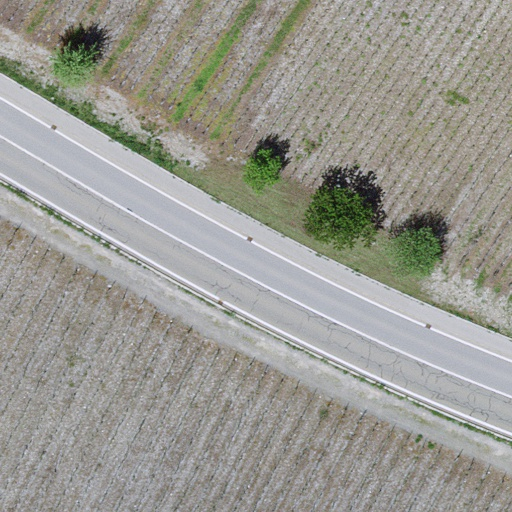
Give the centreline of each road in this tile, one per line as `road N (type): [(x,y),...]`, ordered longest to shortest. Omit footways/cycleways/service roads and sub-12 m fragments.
road 1 (tertiary): [(0,132),(359,331),(511,392)]
road 2 (track): [(511,455),(312,364),(0,196)]
